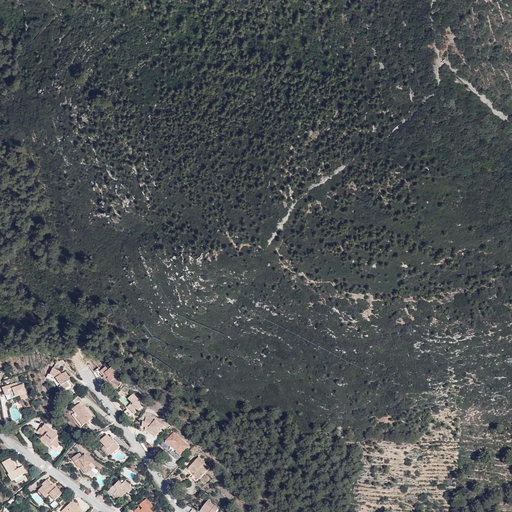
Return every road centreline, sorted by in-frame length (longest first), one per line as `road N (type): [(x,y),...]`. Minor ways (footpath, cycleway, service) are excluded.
road 1 (residential): [(180,511),(87,374)]
road 2 (residential): [(0,430),(107,511)]
